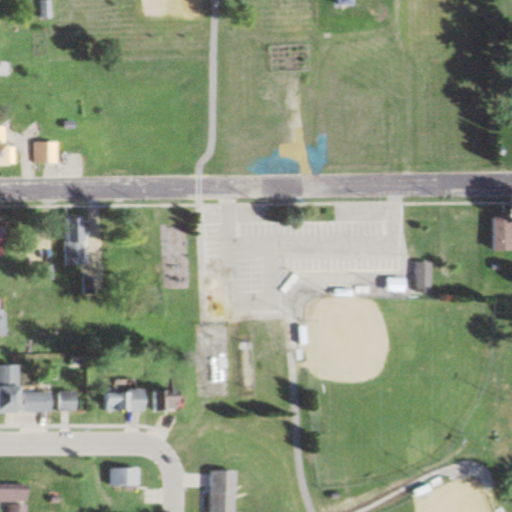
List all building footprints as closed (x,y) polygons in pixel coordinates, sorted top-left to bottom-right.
[(47,18),(47,0),(36,0),(36,18),(47,18)] [(52,142),(29,142),(29,162),(52,162),(52,142)] [(504,250),(504,217),(483,217),(483,250),(504,250)] [(57,218),(58,265),(79,265),(78,218),(57,218)] [(408,293),(426,293),(426,262),(408,262),(408,293)] [(0,413),(9,413),(8,365),(0,365),(0,413)] [(138,412),(138,388),(96,388),(96,412),(138,412)] [(146,390),(146,411),(170,411),(170,390),(146,390)] [(52,412),(69,412),(69,391),(52,391),(52,412)] [(41,412),(41,392),(15,392),(15,412),(41,412)] [(214,457),(190,457),(190,483),(214,483),(214,457)] [(134,469),(104,469),(104,486),(134,486),(134,469)] [(0,501),(17,501),(17,484),(0,483),(0,501)] [(18,511),(19,503),(1,503),(1,511),(18,511)]
